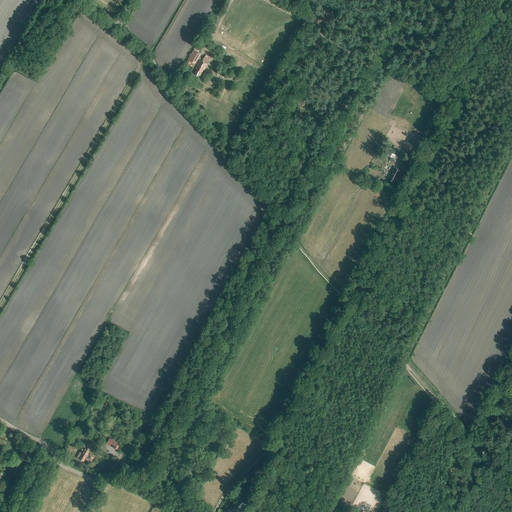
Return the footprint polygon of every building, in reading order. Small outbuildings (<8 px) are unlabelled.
[(195,64),(200,55),(193,51),(185,65),(188,66),(190,62),(195,64)] [(207,63),(210,57),(205,55),(203,60),(202,62),(200,61),(195,69),(197,69),(194,74),(198,77),(199,75),(200,76),(204,70),(207,65),(206,64),(207,63)] [(395,163),(398,156),(392,153),(388,151),(386,155),(391,158),(390,160),(395,163)] [(399,171),(400,170),(394,167),(392,170),(393,171),(388,180),(393,182),(399,171)] [(118,441),(113,438),(111,440),(110,439),(106,445),(115,450),(115,449),(117,450),(119,447),(117,445),(118,444),(117,443),(118,441)] [(92,446),(87,444),(87,445),(85,444),(78,457),(79,458),(78,459),(83,462),(86,457),(88,458),(87,459),(92,462),(95,457),(90,454),(89,455),(88,454),(92,446)]
